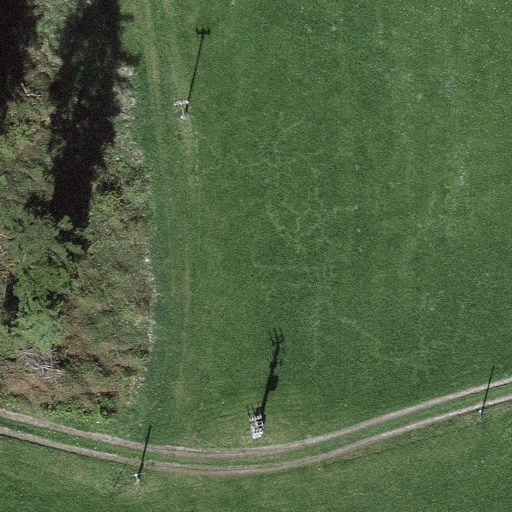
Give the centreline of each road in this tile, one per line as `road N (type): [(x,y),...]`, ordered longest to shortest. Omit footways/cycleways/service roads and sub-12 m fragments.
road 1 (track): [(134,0),(144,42),(175,450),(255,452),(328,439),(511,385)]
road 2 (track): [(0,415),(175,450)]
